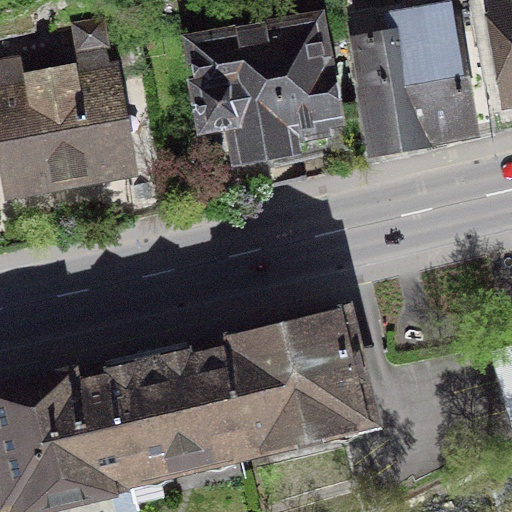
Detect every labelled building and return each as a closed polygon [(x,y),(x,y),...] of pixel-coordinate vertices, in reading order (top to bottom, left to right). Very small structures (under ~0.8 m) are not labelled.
[(511,0),(485,0),(503,102),(511,100),(511,0)] [(374,146),(425,137),(425,134),(468,127),(446,3),(374,16),(378,41),(372,42),(372,37),(367,38),(368,42),(357,44),(374,146)] [(0,135),(10,190),(129,168),(111,73),(144,67),(138,33),(103,40),(100,21),(74,26),(78,46),(0,60),(0,135)] [(194,45),(207,114),(201,123),(206,127),(211,120),(232,116),(239,154),(329,136),(326,119),(332,118),(314,22),(194,45)] [(218,342),(245,450),(372,420),(345,311),(218,342)] [(102,370),(128,478),(129,478),(245,450),(218,342),(102,370)] [(511,347),(494,352),(511,417),(511,347)] [(0,508),(128,478),(102,370),(0,394),(0,508)]
